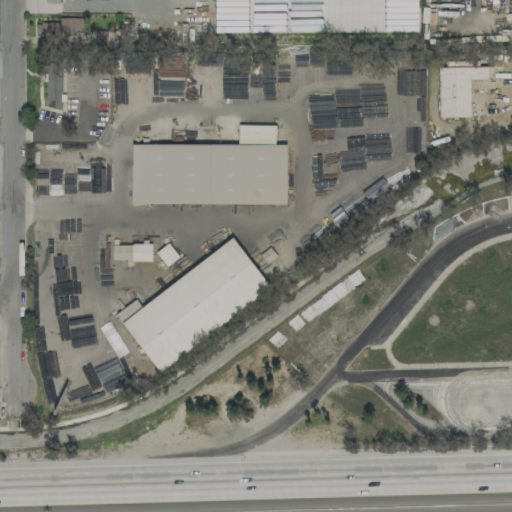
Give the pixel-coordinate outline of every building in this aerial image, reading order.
[(59,22),(36,22),(35,36),(83,36),(83,18),(59,17),(59,22)] [(108,31),(95,31),(95,43),(108,44),(108,31)] [(46,100),(53,101),(53,107),(62,107),(63,61),(47,61),(46,100)] [(488,66),(438,67),(438,78),(488,77),(488,66)] [(285,204),(286,144),(275,144),(275,125),(238,125),(238,144),(132,144),(132,203),(285,204)] [(156,370),(271,290),(235,238),(140,305),(136,299),(116,313),(156,370)] [(178,257),(169,243),(156,251),(165,266),(178,257)] [(112,260),(152,260),(152,244),(112,244),(112,260)]
